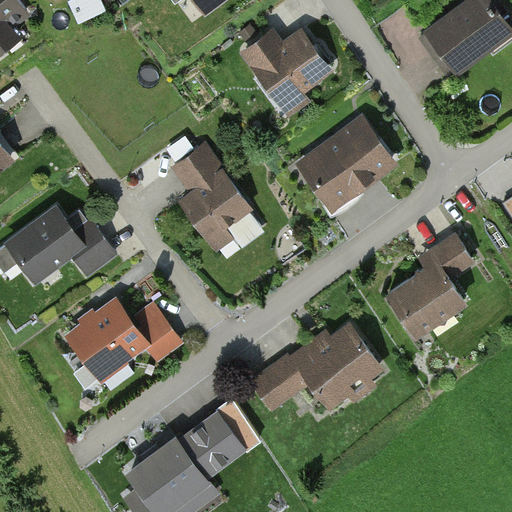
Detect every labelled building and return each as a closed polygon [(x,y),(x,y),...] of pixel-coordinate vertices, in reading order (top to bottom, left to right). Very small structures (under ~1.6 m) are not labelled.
[(27,0),(0,0),(0,46),(26,28),(20,19),(34,10),(27,0)] [(227,0),(181,0),(199,22),(227,0)] [(511,32),(511,20),(497,0),(474,0),(423,38),(452,77),(511,32)] [(340,68),(308,29),(292,42),(280,27),(244,56),(262,78),(256,83),(291,125),(319,103),(310,92),(340,68)] [(404,160),(367,114),(304,164),(341,210),(404,160)] [(0,174),(21,159),(0,131),(0,174)] [(183,138),(166,148),(173,160),(190,151),(183,138)] [(258,203),(210,143),(179,168),(197,191),(184,202),(224,251),(243,236),(233,223),(258,203)] [(83,227),(63,202),(0,253),(0,271),(14,288),(31,274),(39,283),(76,253),(94,275),(125,251),(96,216),(83,227)] [(482,262),(462,231),(428,254),(435,264),(389,294),(419,340),(477,302),(460,276),(482,262)] [(116,294),(62,338),(103,389),(152,350),(164,364),(189,344),(158,306),(139,322),(116,294)] [(390,375),(355,323),(335,336),(331,329),(257,378),(275,405),(320,375),(341,407),(390,375)] [(174,448),(128,480),(150,511),(173,511),(205,490),(174,448)]
